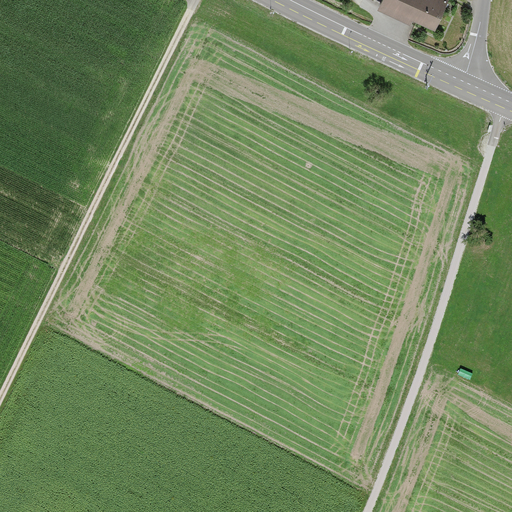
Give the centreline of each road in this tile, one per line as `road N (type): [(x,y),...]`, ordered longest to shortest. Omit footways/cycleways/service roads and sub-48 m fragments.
road 1 (track): [(0,392),(192,0)]
road 2 (track): [(366,511),(506,100)]
road 3 (secondary): [(463,82),(294,0)]
